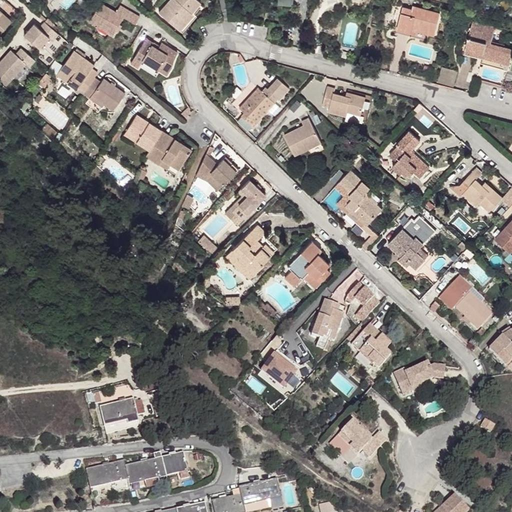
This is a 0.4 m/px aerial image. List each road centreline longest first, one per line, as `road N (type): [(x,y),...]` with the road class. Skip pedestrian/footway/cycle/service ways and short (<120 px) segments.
road 1 (residential): [(424,90),(229,39),(205,50),(190,76),(202,107),(467,359),(475,372),(471,410),(444,446),(424,456)]
road 2 (residential): [(105,511),(222,482),(226,461),(218,445),(185,440),(0,460)]
